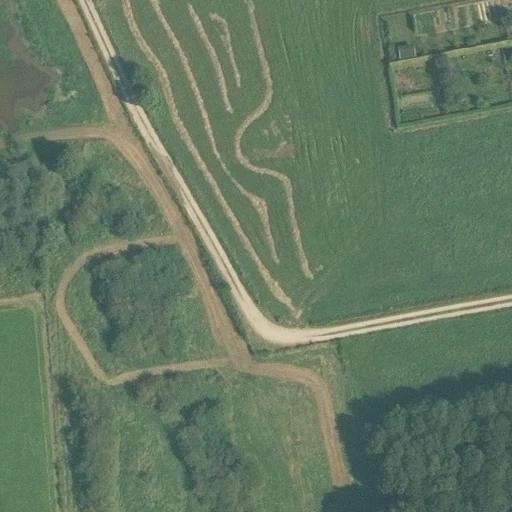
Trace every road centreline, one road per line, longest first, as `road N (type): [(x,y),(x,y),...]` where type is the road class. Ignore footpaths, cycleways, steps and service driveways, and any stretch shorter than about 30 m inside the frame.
road 1 (track): [(511,303),(297,340),(260,328),(144,114)]
road 2 (track): [(144,114),(88,0)]
